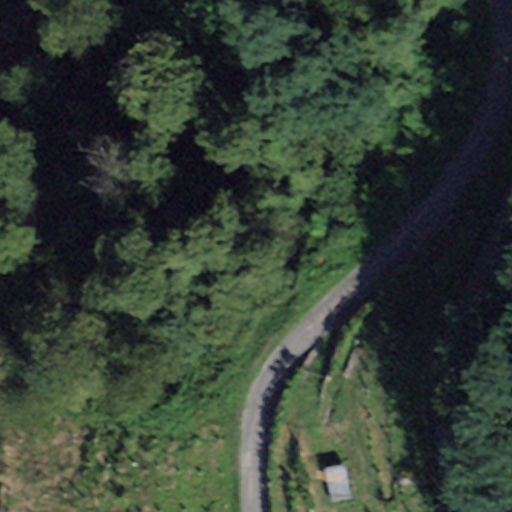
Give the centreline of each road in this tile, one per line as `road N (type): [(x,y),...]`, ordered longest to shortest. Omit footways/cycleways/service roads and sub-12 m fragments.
road 1 (residential): [(252,511),(253,433),(275,370),(417,225),(478,138),(503,78),(504,0)]
road 2 (residential): [(511,206),(446,347),(438,407),(468,511)]
